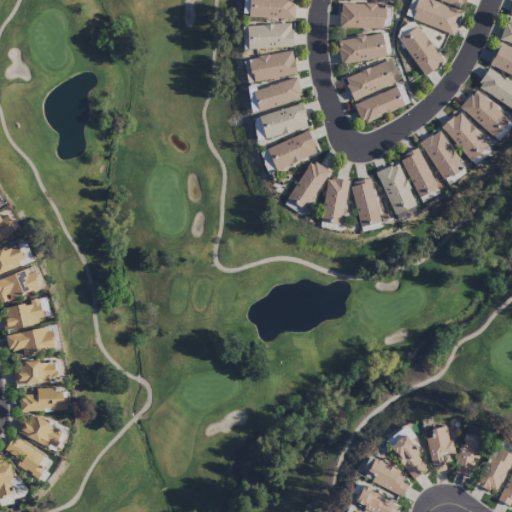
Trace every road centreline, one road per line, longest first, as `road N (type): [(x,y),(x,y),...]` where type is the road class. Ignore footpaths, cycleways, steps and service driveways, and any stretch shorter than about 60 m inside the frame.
road 1 (residential): [(491,0),(469,59),(445,93),(374,153),(340,142)]
road 2 (residential): [(340,142),(316,69),(319,0)]
